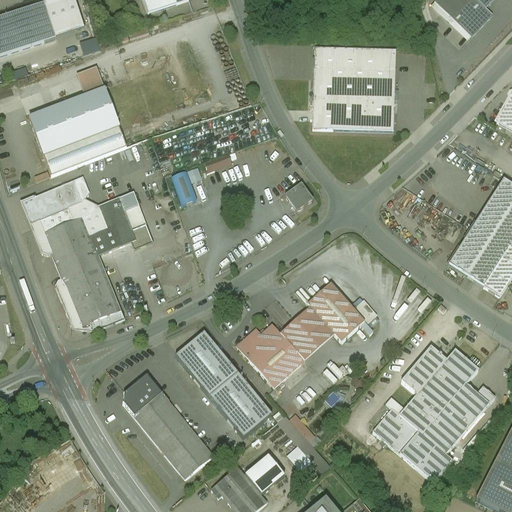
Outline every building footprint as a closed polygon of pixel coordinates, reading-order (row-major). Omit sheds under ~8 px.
[(74,0),(55,0),(0,18),(0,59),(85,28),(74,0)] [(141,0),(147,16),(189,2),(188,0),(141,0)] [(437,0),(433,5),(471,40),(491,18),(483,11),(493,0),(437,0)] [(313,51),(312,132),(392,135),(395,53),(313,51)] [(178,60),(169,62),(173,78),(185,75),(183,67),(180,68),(178,60)] [(127,67),(111,72),(115,86),(132,81),(127,67)] [(80,101),(103,92),(95,70),(73,79),(80,101)] [(80,101),(28,121),(43,159),(117,130),(103,92),(80,101)] [(511,98),(497,126),(511,133),(511,98)] [(117,130),(43,159),(51,179),(125,150),(117,130)] [(231,155),(206,164),(210,175),(235,166),(231,155)] [(186,175),(170,180),(181,209),(196,203),(186,175)] [(82,179),(20,205),(41,255),(46,257),(51,255),(63,283),(57,285),(54,289),(66,318),(89,326),(118,314),(96,258),(130,245),(133,251),(150,245),(135,209),(138,208),(133,195),(95,209),(83,202),(88,195),(82,179)] [(511,243),(511,189),(502,183),(447,267),(483,289),(511,243)] [(300,187),(282,201),(296,219),(314,205),(300,187)] [(511,281),(511,243),(483,289),(500,301),(511,281)] [(363,326),(329,287),(306,308),(340,346),(363,326)] [(446,313),(440,308),(437,312),(443,317),(446,313)] [(294,324),(279,337),(290,350),(306,336),(294,324)] [(246,361),(277,334),(270,327),(259,337),(254,332),(235,349),(246,361)] [(279,337),(277,334),(246,361),(273,392),(304,365),(290,350),(279,337)] [(211,343),(183,366),(241,436),(268,414),(211,343)] [(444,363),(430,350),(400,385),(416,398),(404,412),(390,400),(385,406),(391,412),(372,434),(433,487),(452,465),(444,459),(488,408),(475,397),(465,388),(478,374),(453,352),(444,363)] [(133,419),(160,397),(146,378),(123,396),(122,407),(133,419)] [(482,389),(475,397),(488,408),(494,401),(482,389)] [(212,459),(160,397),(133,419),(185,482),(212,459)] [(312,439),(300,425),(295,431),(306,444),(312,439)] [(511,511),(511,427),(474,503),(493,511),(511,511)] [(243,480),(260,499),(283,480),(267,460),(243,480)] [(243,480),(236,471),(210,493),(217,502),(221,499),(232,511),(260,511),(267,507),(260,499),(243,480)] [(332,511),(324,503),(313,511),(332,511)]
